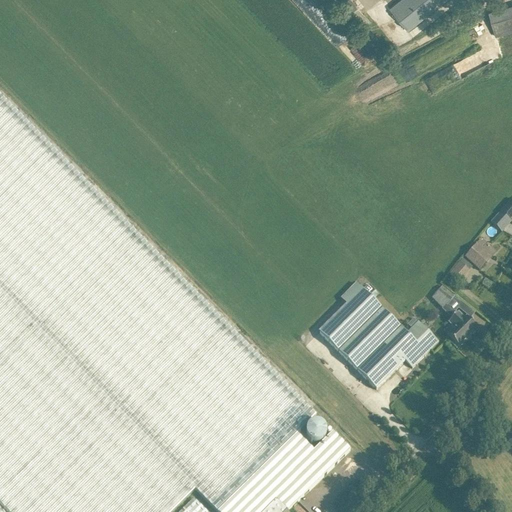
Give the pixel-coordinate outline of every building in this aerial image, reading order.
[(352,0),(346,0),(335,10),(349,27),(364,15),(352,0)] [(399,0),(389,8),(407,30),(444,0),(399,0)] [(511,3),(488,11),(495,37),(511,31),(511,3)] [(217,511),(219,511),(296,436),(315,417),(0,97),(0,505),(6,511),(173,511),(196,490),(217,511)] [(511,222),(511,199),(498,215),(505,219),(507,218),(511,222)] [(496,229),(505,219),(498,215),(490,224),(496,229)] [(465,256),(473,264),(480,271),(496,253),(481,239),(476,245),(465,256)] [(454,271),(465,278),(473,265),(461,258),(454,271)] [(418,323),(406,335),(362,291),(319,333),(376,391),(405,362),(412,369),(438,343),(418,323)] [(454,298),(448,293),(443,298),(449,303),(454,298)] [(464,320),(458,314),(449,323),(455,329),(448,337),(454,343),(452,344),(456,349),(458,347),(459,348),(478,330),(466,318),(464,320)] [(316,444),(318,444),(320,444),(321,443),(323,442),(324,441),(325,439),(326,438),(326,436),(326,434),(326,432),(326,431),(325,429),(324,428),(323,427),(321,425),(320,425),(318,424),(317,424),(315,424),(313,424),(312,425),(310,426),(309,427),(308,428),(307,430),(306,431),(306,433),(306,435),(306,436),(306,438),(307,440),(308,441),(310,442),(311,443),(313,444),(314,444),(316,444)] [(285,511),(288,511),(350,452),(332,434),(313,453),(296,436),(219,511),(259,511),(272,500),(281,509),(282,508),(285,511)] [(208,511),(209,511),(195,498),(181,511),(208,511)] [(285,511),(282,508),(281,509),(272,500),(259,511),(285,511)]
